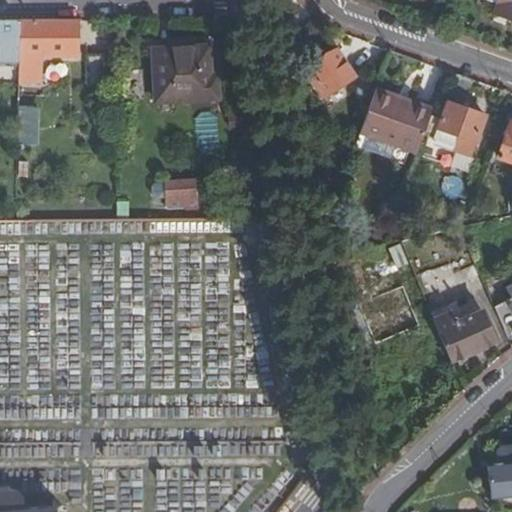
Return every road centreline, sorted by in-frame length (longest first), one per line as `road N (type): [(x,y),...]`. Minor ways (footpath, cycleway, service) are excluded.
road 1 (residential): [(250,0),(331,436),(330,466),(302,511)]
road 2 (residential): [(0,3),(218,0)]
road 3 (residential): [(330,0),(358,22),(511,78)]
road 4 (residential): [(373,511),(383,491),(511,370)]
